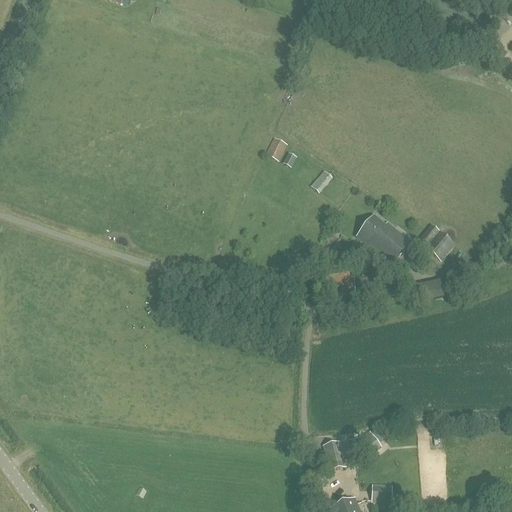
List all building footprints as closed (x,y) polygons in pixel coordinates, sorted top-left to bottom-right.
[(283,143),(274,139),(266,156),(279,163),(287,146),(283,143)] [(282,165),(291,170),(297,159),(288,154),(282,165)] [(311,187),(319,195),(333,179),(324,172),(311,187)] [(390,269),(411,243),(387,224),(386,226),(374,216),(357,238),(369,248),(367,250),(390,269)] [(432,226),(419,241),(427,248),(426,250),(440,262),(454,246),(432,226)] [(350,263),(321,269),(326,296),(356,291),(350,263)] [(355,447),(366,461),(382,448),(372,435),(355,447)] [(323,447),(330,473),(345,469),(339,443),(323,447)] [(371,486),(371,505),(392,506),(393,487),(371,486)] [(147,492),(139,489),(136,496),(143,499),(147,492)] [(329,510),(329,511),(360,511),(355,499),(329,510)]
